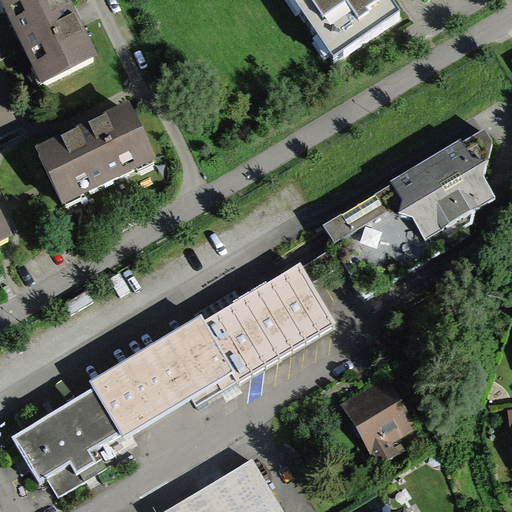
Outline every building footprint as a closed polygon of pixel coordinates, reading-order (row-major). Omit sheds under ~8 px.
[(65,0),(0,0),(0,11),(40,94),(98,67),(65,0)] [(387,0),(289,0),(336,66),(402,20),(387,0)] [(126,107),(35,153),(65,213),(157,168),(126,107)] [(459,146),(327,231),(363,288),(379,278),(496,204),(483,184),(494,148),(486,136),(462,151),(459,146)] [(301,269),(205,327),(239,384),(335,326),(301,269)] [(445,293),(399,322),(419,354),(466,326),(445,293)] [(199,408),(239,384),(205,327),(201,321),(89,388),(94,396),(13,443),(39,487),(47,482),(57,500),(106,471),(102,465),(135,445),(131,437),(194,400),(199,408)] [(389,380),(341,408),(371,459),(419,431),(389,380)] [(282,511),(252,463),(170,511),(282,511)]
